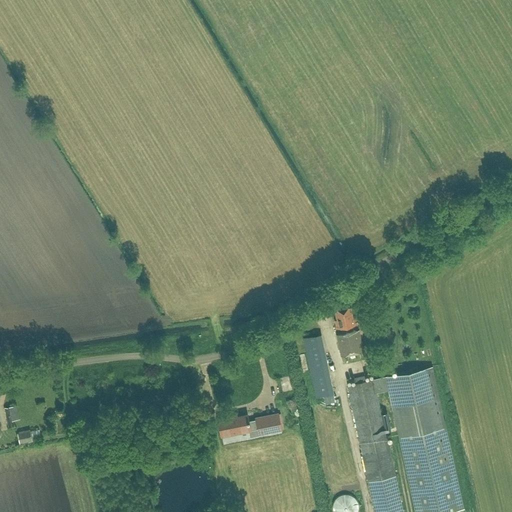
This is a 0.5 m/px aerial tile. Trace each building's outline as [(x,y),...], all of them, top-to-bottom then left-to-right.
[(335,328),(336,328),(338,334),(336,334),(341,355),(362,350),(356,322),(355,322),(352,312),(334,316),(336,326),(334,327),(335,328)] [(364,316),(368,337),(376,336),(371,315),(364,316)] [(309,355),(315,392),(332,389),(326,352),(309,355)] [(385,376),(374,379),(373,378),(365,380),(364,375),(354,377),(355,382),(347,384),(375,511),(402,511),(395,475),(385,430),(390,429),(386,411),(381,412),(376,392),(388,389),(395,422),(396,427),(397,427),(415,511),(455,511),(455,509),(463,507),(432,365),(385,376)] [(290,377),(282,378),(284,393),(292,392),(290,377)] [(4,406),(8,426),(14,425),(10,405),(4,406)] [(12,406),(14,420),(21,419),(18,405),(12,406)] [(247,420),(246,415),(232,417),(231,414),(218,416),(222,435),(249,429),(250,434),(280,429),(277,412),(255,417),(255,419),(247,420)] [(17,432),(19,442),(32,439),(29,430),(17,432)] [(334,499),(333,503),(333,508),(335,511),(354,511),(356,510),(357,506),(356,501),(355,498),(352,495),(348,493),(344,493),(340,494),(336,496),(334,499)]
